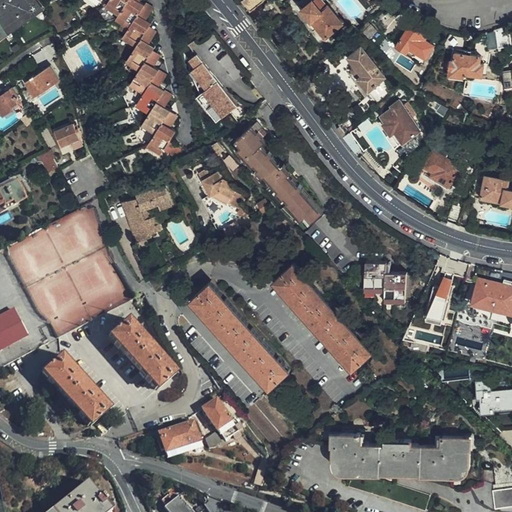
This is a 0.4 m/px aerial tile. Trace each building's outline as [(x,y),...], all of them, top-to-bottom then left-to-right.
[(0,0),(0,34),(2,33),(1,31),(13,23),(15,25),(32,12),(30,10),(38,5),(34,0),(0,0)] [(107,0),(106,2),(106,3),(119,11),(125,0),(107,0)] [(143,1),(141,0),(125,0),(119,11),(117,15),(116,16),(124,21),(130,24),(138,11),(143,1)] [(151,3),(146,0),(144,0),(143,1),(138,11),(146,16),(152,7),(151,3)] [(240,0),(239,2),(250,17),(254,14),(253,12),(256,10),(254,7),(259,3),(256,0),(240,0)] [(314,0),(313,0),(302,0),(299,3),(312,19),(309,21),(315,30),(319,27),(327,37),(343,24),(328,6),(327,6),(322,0),(314,0)] [(152,20),(146,16),(138,11),(130,24),(125,32),(124,33),(139,42),(143,35),(150,23),(152,20)] [(119,28),(125,32),(130,24),(124,21),(119,28)] [(157,32),(156,27),(150,23),(143,35),(151,40),(157,32)] [(428,35),(410,24),(397,46),(409,53),(411,48),(428,58),(435,44),(426,39),(428,35)] [(511,44),(511,40),(509,24),(498,29),(495,30),(497,47),(511,44)] [(154,47),(156,43),(151,40),(143,35),(139,42),(129,56),(128,58),(136,63),(142,66),(146,59),(154,47)] [(356,78),(365,89),(367,92),(386,77),(380,69),(383,66),(370,51),(367,53),(361,45),(345,57),(353,66),(359,75),(356,78)] [(161,52),(161,51),(154,47),(146,59),(154,63),(161,52)] [(205,88),(199,92),(218,118),(239,102),(198,48),(189,57),(196,67),(192,70),(205,88)] [(482,54),(471,53),(456,50),(455,50),(454,58),(451,57),(448,75),(465,77),(466,72),(484,75),(486,63),(481,62),(482,54)] [(160,67),(154,63),(146,59),(142,66),(137,74),(133,80),(133,81),(141,86),(146,89),(152,79),(160,67)] [(137,74),(142,66),(136,63),(132,70),(137,74)] [(60,79),(50,65),(25,80),(35,94),(60,79)] [(349,69),(351,71),(356,78),(359,75),(353,66),(349,69)] [(168,72),(160,67),(152,79),(160,84),(168,72)] [(188,73),(199,92),(205,88),(192,70),(188,73)] [(501,72),(504,88),(511,86),(511,78),(511,70),(501,72)] [(356,78),(351,71),(347,74),(360,92),(365,89),(356,78)] [(158,99),(165,87),(160,84),(152,79),(146,89),(141,97),(140,99),(139,101),(152,109),(158,99)] [(141,97),(146,89),(141,86),(136,94),(141,97)] [(18,92),(16,87),(0,95),(0,111),(2,115),(13,109),(12,105),(20,101),(16,93),(18,92)] [(166,104),(174,92),(165,87),(158,99),(166,104)] [(373,96),(378,102),(382,98),(376,92),(373,96)] [(165,119),(172,107),(166,104),(158,99),(152,109),(145,121),(144,121),(152,126),(158,130),(165,119)] [(403,142),(404,141),(408,138),(420,129),(412,118),(403,105),(400,99),(392,104),(394,107),(382,114),(387,121),(384,123),(391,134),(395,131),(403,142)] [(442,104),(437,101),(433,107),(437,110),(442,104)] [(408,102),(403,105),(412,118),(416,115),(408,102)] [(445,116),(450,108),(442,104),(437,110),(445,116)] [(173,124),(181,113),(180,112),(172,107),(165,119),(173,124)] [(30,115),(28,110),(18,118),(22,122),(30,115)] [(34,121),(30,115),(22,122),(25,125),(34,121)] [(339,125),(346,133),(347,132),(355,124),(356,123),(349,116),(339,125)] [(179,128),(173,124),(165,119),(158,130),(152,141),(150,142),(165,150),(167,147),(174,136),(179,128)] [(373,126),(368,120),(360,125),(364,131),(373,126)] [(149,131),(152,126),(144,121),(141,126),(149,131)] [(72,147),(81,143),(73,123),(55,130),(61,145),(69,141),(72,147)] [(269,139),(255,123),(236,138),(256,161),(254,163),(258,168),(261,166),(267,173),(264,175),(276,188),(279,186),(284,193),(282,195),(287,201),(289,199),(309,221),(321,210),(293,177),(296,175),(286,163),(283,165),(264,143),(269,139)] [(355,124),(347,132),(354,138),(361,132),(361,131),(355,124)] [(399,145),(403,142),(395,131),(391,134),(399,145)] [(354,138),(347,132),(346,133),(342,137),(352,152),(359,148),(353,139),(354,138)] [(364,155),(373,149),(361,132),(354,138),(353,139),(359,148),(364,155)] [(174,136),(167,147),(173,152),(178,150),(181,147),(174,136)] [(225,150),(219,140),(213,143),(219,154),(225,150)] [(432,176),(451,186),(459,191),(466,161),(450,151),(450,149),(438,142),(423,170),(432,176)] [(48,149),(39,154),(48,170),(57,165),(48,149)] [(192,174),(184,160),(173,166),(181,179),(192,174)] [(209,168),(208,166),(195,174),(200,182),(201,181),(209,195),(221,188),(232,195),(230,200),(241,207),(250,193),(227,179),(225,178),(221,170),(220,169),(219,170),(217,171),(215,168),(211,171),(209,168)] [(225,178),(227,179),(232,175),(226,166),(221,170),(225,178)] [(404,174),(392,191),(393,192),(407,202),(410,195),(403,191),(408,184),(406,180),(408,177),(404,174)] [(511,180),(486,174),(480,198),(511,204),(511,188),(509,188),(511,180)] [(449,189),(451,186),(432,176),(430,179),(449,189)] [(13,180),(0,186),(0,203),(11,198),(13,199),(16,200),(22,196),(27,193),(22,183),(17,186),(13,180)] [(136,195),(138,199),(146,218),(152,215),(149,207),(159,203),(161,208),(173,204),(165,184),(136,195)] [(23,199),(22,196),(16,200),(13,199),(11,198),(0,203),(0,207),(3,206),(5,208),(23,199)] [(123,201),(138,233),(150,228),(151,231),(162,228),(156,214),(152,215),(146,218),(138,199),(123,201)] [(449,221),(459,223),(464,208),(454,205),(449,221)] [(464,208),(459,223),(469,226),(474,210),(464,208)] [(290,226),(290,223),(289,220),(288,218),(285,217),(283,216),(280,217),(278,219),(276,222),(276,224),(277,227),(278,229),(281,230),(283,230),(286,230),(288,228),(290,226)] [(150,228),(138,233),(142,241),(153,236),(151,231),(150,228)] [(385,300),(406,301),(407,271),(386,270),(386,260),(365,259),(364,289),(385,290),(385,300)] [(373,351),(295,262),(275,279),(285,290),(283,292),(288,297),(290,296),(311,320),(310,321),(315,327),(316,326),(338,350),(337,352),(341,357),(343,356),(354,368),(373,351)] [(511,307),(511,277),(506,276),(503,284),(483,279),(480,289),(477,289),(475,297),(482,298),(481,303),(509,309),(510,307),(511,307)] [(290,368),(212,280),(192,297),(203,309),(202,310),(206,316),(208,314),(229,339),(228,340),(232,345),(234,344),(255,368),(254,369),(258,375),(260,373),(270,385),(290,368)] [(458,314),(460,305),(450,302),(455,285),(448,283),(446,289),(441,287),(436,286),(430,306),(437,308),(436,313),(447,316),(448,311),(458,314)] [(435,316),(436,313),(437,308),(430,306),(426,305),(424,313),(435,316)] [(0,349),(27,335),(15,309),(0,316),(0,349)] [(176,373),(127,319),(108,335),(114,343),(113,344),(119,350),(120,349),(146,378),(144,379),(150,385),(152,383),(157,389),(176,373)] [(413,346),(428,350),(430,343),(415,339),(413,346)] [(109,409),(61,356),(41,372),(46,378),(45,380),(52,386),(53,386),(78,413),(76,415),(82,421),(83,419),(90,426),(109,409)] [(511,401),(511,381),(510,382),(508,376),(497,378),(498,383),(490,384),(489,377),(474,379),(477,400),(483,399),(483,407),(495,406),(495,404),(511,401)] [(216,399),(201,409),(217,432),(218,431),(222,436),(223,435),(226,440),(244,429),(236,419),(232,422),(216,399)] [(0,414),(7,421),(12,417),(3,409),(0,411),(0,414)] [(196,421),(158,434),(164,450),(166,455),(188,447),(190,451),(201,447),(199,439),(202,438),(196,421)] [(361,432),(321,431),(320,442),(333,442),(333,443),(337,443),(336,455),(337,459),(339,462),(343,466),(346,466),(354,466),(453,470),(457,469),(460,467),(463,464),(465,460),(466,454),(466,446),(471,446),(471,436),(442,435),(442,445),(414,444),(414,440),(387,439),(387,443),(360,442),(361,432)] [(222,442),(216,432),(206,439),(210,449),(218,448),(217,446),(222,442)] [(164,450),(158,434),(153,436),(160,452),(164,450)] [(167,459),(190,451),(188,447),(166,455),(167,459)] [(253,487),(259,488),(267,461),(260,459),(253,487)] [(495,483),(511,480),(511,469),(510,465),(493,467),(495,483)] [(431,495),(354,471),(349,486),(426,510),(431,495)] [(111,511),(86,480),(44,511),(111,511)] [(511,485),(492,490),(494,507),(511,504),(511,485)] [(193,511),(176,490),(163,499),(173,511),(193,511)]
